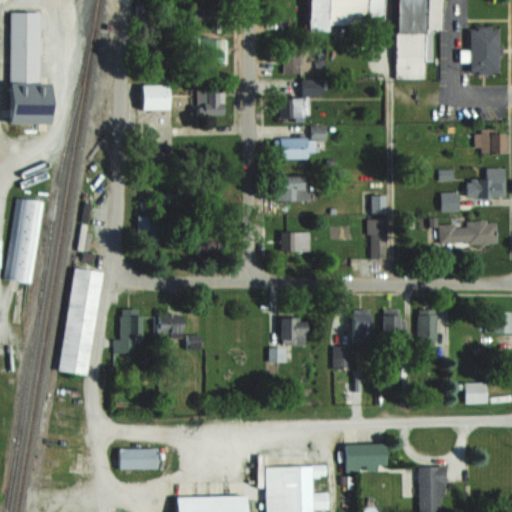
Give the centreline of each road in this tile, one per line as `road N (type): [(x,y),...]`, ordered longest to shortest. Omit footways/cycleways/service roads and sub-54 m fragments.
road 1 (residential): [(175,429),(105,423),(91,386),(119,213),(127,0)]
road 2 (residential): [(109,280),(511,282)]
road 3 (residential): [(511,418),(175,429)]
road 4 (residential): [(251,280),(248,0)]
